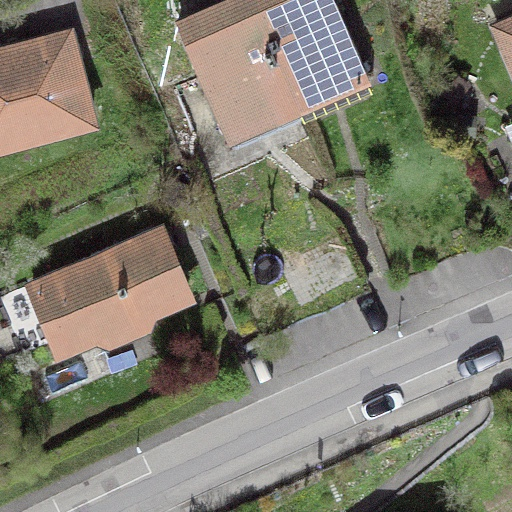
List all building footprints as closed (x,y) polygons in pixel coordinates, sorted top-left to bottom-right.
[(301,119),(303,118),(252,0),(224,0),(223,1),(222,0),(202,0),(201,1),(204,9),(179,20),(226,128),(293,101),(301,119)] [(252,0),(303,118),(373,90),(334,0),(252,0)] [(511,20),(499,27),(511,56),(511,20)] [(0,142),(92,118),(68,30),(0,48),(0,142)] [(474,237),(471,231),(485,225),(466,179),(424,197),(446,249),(474,237)] [(446,249),(424,197),(396,208),(419,261),(446,249)] [(419,261),(396,208),(369,220),(391,272),(419,261)] [(154,305),(185,292),(160,229),(81,259),(79,264),(32,284),(58,347),(91,332),(108,338),(146,322),(154,305)] [(368,282),(345,230),(318,241),(340,294),(368,282)] [(312,306),(340,294),(318,241),(290,253),(312,306)] [(285,318),(312,306),(290,253),(263,265),(285,318)] [(263,265),(234,277),(257,330),(285,318),(263,265)]
